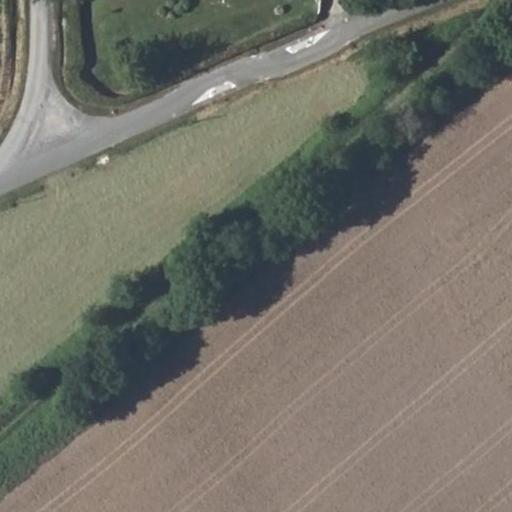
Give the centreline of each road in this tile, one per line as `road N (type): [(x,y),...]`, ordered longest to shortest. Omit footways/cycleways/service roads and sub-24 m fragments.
road 1 (track): [(483,0),(420,84),(0,434)]
road 2 (unclassified): [(52,161),(454,0)]
road 3 (unclassified): [(52,161),(42,0)]
